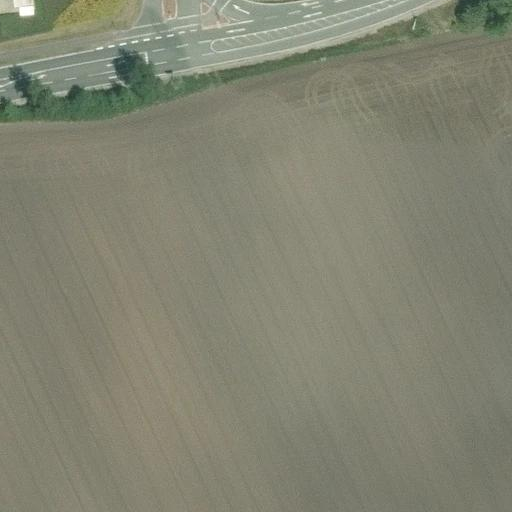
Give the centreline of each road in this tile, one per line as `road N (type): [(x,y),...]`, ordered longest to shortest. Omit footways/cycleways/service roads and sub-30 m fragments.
road 1 (tertiary): [(191,64),(303,40),(418,0)]
road 2 (tertiary): [(0,95),(159,70)]
road 3 (tertiary): [(156,48),(0,77)]
